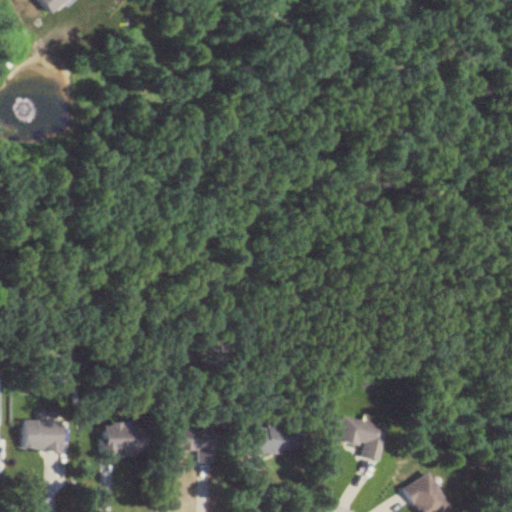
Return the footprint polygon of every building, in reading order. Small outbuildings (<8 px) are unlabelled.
[(32,0),(44,14),(59,0),(32,0)] [(405,354),(386,350),(382,370),(400,375),(405,354)] [(357,446),(354,455),(373,460),(381,425),(366,421),(366,420),(336,412),(330,439),(357,446)] [(18,450),(55,450),(55,420),(18,420),(18,450)] [(139,424),(96,423),(95,453),(139,454),(139,424)] [(247,425),(246,450),(296,452),(297,427),(247,425)] [(191,462),(209,462),(209,427),(171,427),(171,450),(191,450),(191,462)] [(412,511),(433,511),(444,506),(423,470),(397,485),(412,511)]
